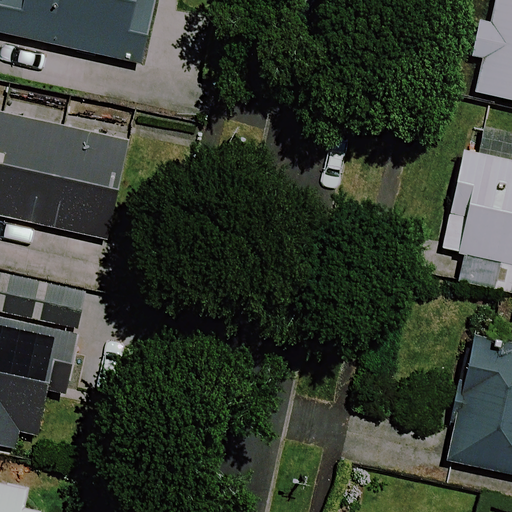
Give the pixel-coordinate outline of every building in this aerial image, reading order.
[(0,0),(0,31),(146,65),(161,0),(0,0)] [(511,0),(498,0),(494,24),(452,15),(438,86),(511,101),(511,0)] [(132,141),(0,112),(0,215),(111,240),(132,141)] [(511,132),(488,128),(482,154),(465,150),(443,250),(430,247),(425,273),(511,291),(511,132)] [(0,444),(12,447),(15,433),(36,438),(48,388),(72,393),(96,294),(0,271),(0,444)] [(511,473),(511,354),(511,357),(468,349),(446,460),(511,473)] [(0,483),(0,511),(37,511),(25,509),(29,490),(0,483)]
